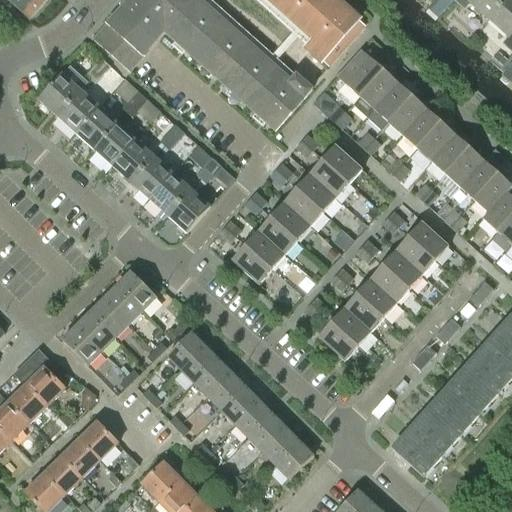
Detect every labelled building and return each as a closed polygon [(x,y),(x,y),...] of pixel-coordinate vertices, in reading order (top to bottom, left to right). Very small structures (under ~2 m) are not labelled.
[(3,0),(29,22),(48,0),(3,0)] [(194,0),(134,0),(97,42),(96,43),(128,72),(164,31),(168,34),(277,131),(312,91),(303,83),(297,77),(290,85),(194,0)] [(328,68),(365,27),(334,0),(268,0),(315,41),(308,49),(328,68)] [(456,0),(454,2),(464,11),(469,5),(489,22),(508,0),(456,0)] [(511,0),(508,0),(489,22),(507,39),(502,45),(511,53),(511,0)] [(446,28),(462,10),(455,3),(439,21),(446,28)] [(339,79),(361,98),(352,108),(353,109),(386,73),(364,52),(339,79)] [(93,69),(103,78),(110,69),(101,61),(93,69)] [(86,77),(90,82),(84,89),(89,94),(95,86),(103,78),(93,69),(86,77)] [(386,73),(353,109),(367,121),(375,112),(376,112),(400,86),(386,73)] [(38,102),(57,119),(81,93),(62,76),(38,102)] [(375,112),(367,121),(382,134),(390,125),(415,99),(400,86),(376,112),(375,112)] [(81,93),(57,119),(75,136),(99,109),(81,93)] [(138,94),(131,102),(140,110),(148,102),(138,94)] [(323,95),(313,107),(325,117),(328,120),(336,127),(346,116),(339,110),(324,94),(323,95)] [(415,99),(390,125),(404,138),(430,113),(415,99)] [(133,119),(140,110),(131,102),(124,111),(133,119)] [(99,109),(75,136),(94,153),(118,126),(99,109)] [(430,113),(404,138),(418,151),(443,125),(430,113)] [(346,116),(336,127),(342,133),(353,122),(346,116)] [(443,125),(418,151),(432,163),(457,137),(443,125)] [(118,126),(94,153),(113,169),(136,142),(118,126)] [(176,127),(168,135),(177,144),(185,135),(176,127)] [(170,152),(177,144),(168,135),(160,144),(170,152)] [(364,153),(375,142),(368,135),(357,147),(364,153)] [(457,137),(432,163),(446,176),(471,150),(457,137)] [(301,145),(313,154),(319,148),(308,138),(301,145)] [(136,142),(113,169),(131,185),(155,159),(136,142)] [(371,159),(381,147),(375,142),(364,153),(371,159)] [(307,161),(313,154),(301,145),(296,151),(307,161)] [(324,162),(351,186),(364,172),(337,148),(324,162)] [(471,150),(446,176),(460,189),(486,163),(471,150)] [(155,159),(131,185),(150,202),(173,176),(155,159)] [(212,160),(205,169),(214,177),(222,168),(212,160)] [(387,173),(393,179),(403,167),(397,161),(387,173)] [(393,179),(400,185),(410,173),(408,172),(414,165),(409,161),(403,167),(393,179)] [(312,176),(337,201),(351,186),(324,162),(312,176)] [(486,163),(460,189),(475,203),(500,177),(486,163)] [(276,173),(287,183),(293,176),(282,166),(276,173)] [(207,185),(214,177),(205,169),(197,177),(207,185)] [(281,189),(287,183),(276,173),(270,179),(281,189)] [(173,176),(150,202),(168,219),(192,192),(173,176)] [(299,190),(325,215),(337,201),(312,176),(299,190)] [(511,187),(500,177),(475,203),(489,216),(509,195),(511,192),(511,187)] [(415,198),(422,204),(432,193),(425,187),(415,198)] [(285,205),(311,230),(325,215),(299,190),(285,205)] [(192,192),(168,219),(187,236),(211,209),(192,192)] [(432,193),(422,204),(428,210),(438,199),(432,193)] [(250,201),(262,211),(268,205),(256,195),(250,201)] [(511,197),(509,195),(489,216),(485,221),(499,233),(511,218),(511,197)] [(256,218),(262,211),(250,201),(244,208),(256,218)] [(273,218),(299,243),(311,230),(285,205),(273,218)] [(450,229),(461,218),(445,206),(436,216),(450,229)] [(388,220),(399,230),(404,224),(392,214),(388,220)] [(260,233),(286,258),(299,243),(273,218),(260,233)] [(461,218),(450,229),(457,235),(467,224),(461,218)] [(511,218),(499,233),(511,245),(511,218)] [(394,237),(399,230),(388,220),(382,227),(394,237)] [(224,231),(236,240),(242,233),(230,224),(224,231)] [(409,239),(435,263),(449,248),(423,225),(409,239)] [(230,247),(236,240),(224,231),(219,237),(230,247)] [(247,247),(274,271),(286,258),(260,233),(247,247)] [(396,254),(423,277),(435,263),(409,239),(396,254)] [(367,242),(361,249),(362,250),(373,260),(379,253),(368,243),(367,242)] [(259,287),(274,271),(247,247),(233,262),(259,287)] [(361,249),(355,255),(356,256),(367,266),(373,260),(362,250),(361,249)] [(383,268),(410,292),(423,277),(396,254),(383,268)] [(371,282),(397,306),(410,292),(383,268),(371,282)] [(341,271),(335,277),(337,278),(348,288),(354,282),(342,272),(341,271)] [(117,288),(142,314),(157,299),(132,274),(117,288)] [(335,277),(330,284),(331,285),(342,295),(348,288),(337,278),(335,277)] [(358,296),(385,319),(397,306),(371,282),(358,296)] [(102,303),(128,329),(142,314),(117,288),(102,303)] [(345,311),(371,335),(385,319),(358,296),(345,311)] [(316,299),(310,306),(311,307),(322,317),(323,316),(328,310),(317,300),(316,299)] [(89,317),(115,342),(128,329),(102,303),(89,317)] [(310,306),(304,312),(305,313),(316,323),(322,317),(311,307),(310,306)] [(332,325),(358,349),(371,335),(345,311),(332,325)] [(494,337),(511,353),(511,317),(511,316),(503,325),(504,326),(494,337)] [(76,330),(102,355),(115,342),(89,317),(76,330)] [(175,332),(180,338),(187,331),(182,325),(175,332)] [(345,363),(358,349),(332,325),(319,340),(345,363)] [(88,369),(102,355),(76,330),(62,343),(88,369)] [(192,335),(168,359),(182,373),(206,350),(192,335)] [(476,356),(508,385),(511,380),(511,353),(494,337),(476,356)] [(161,346),(154,353),(160,358),(166,351),(161,346)] [(206,350),(182,373),(196,387),(220,363),(206,350)] [(15,376),(25,387),(26,387),(47,409),(66,390),(46,370),(51,364),(39,352),(15,376)] [(147,360),(152,365),(160,358),(154,353),(147,360)] [(459,375),(490,404),(508,385),(476,356),(459,375)] [(220,363),(196,387),(209,400),(233,376),(220,363)] [(134,373),(127,380),(132,385),(139,378),(134,373)] [(441,395),(473,424),(490,404),(459,375),(441,395)] [(233,376),(209,400),(222,413),(247,390),(233,376)] [(125,392),(132,385),(127,380),(120,387),(125,392)] [(7,405),(30,426),(47,409),(26,387),(25,387),(7,405)] [(247,390),(222,413),(235,426),(259,403),(247,390)] [(142,397),(149,404),(155,399),(148,392),(142,397)] [(423,414),(455,443),(473,424),(441,395),(423,414)] [(149,404),(156,411),(162,406),(155,399),(149,404)] [(259,403),(235,426),(249,440),(272,416),(259,403)] [(0,412),(0,431),(13,443),(30,426),(7,405),(0,412)] [(75,423),(65,414),(59,420),(68,430),(75,423)] [(406,433),(437,462),(455,443),(423,414),(406,433)] [(272,416),(249,440),(263,454),(286,430),(272,416)] [(170,424),(177,432),(182,426),(175,419),(170,424)] [(80,441),(102,462),(119,445),(98,423),(80,441)] [(177,432),(184,439),(189,433),(182,426),(177,432)] [(286,430),(263,454),(277,468),(300,444),(286,430)] [(0,455),(13,443),(0,431),(0,455)] [(406,463),(423,478),(427,482),(435,472),(432,469),(437,462),(406,433),(387,453),(403,467),(406,463)] [(61,459),(83,480),(102,462),(80,441),(61,459)] [(300,444),(277,468),(290,481),(314,458),(300,444)] [(196,451),(203,458),(209,453),(202,446),(196,451)] [(209,453),(203,458),(210,466),(216,460),(212,457),(209,453)] [(45,476),(66,497),(83,480),(61,459),(45,476)] [(130,459),(125,464),(133,472),(138,467),(130,459)] [(165,465),(143,486),(161,504),(184,484),(165,465)] [(229,473),(224,479),(231,486),(236,480),(229,473)] [(43,511),(51,511),(66,497),(45,476),(26,494),(43,511)] [(107,482),(116,490),(121,485),(113,476),(107,482)] [(236,480),(231,486),(238,493),(243,488),(237,481),(236,480)] [(184,484),(161,504),(168,511),(188,511),(201,501),(184,484)] [(357,492),(339,511),(365,511),(372,505),(357,492)] [(211,511),(201,501),(188,511),(211,511)] [(251,507),(256,511),(260,511),(264,509),(257,502),(251,507)] [(125,503),(117,511),(126,511),(131,508),(125,503)]
